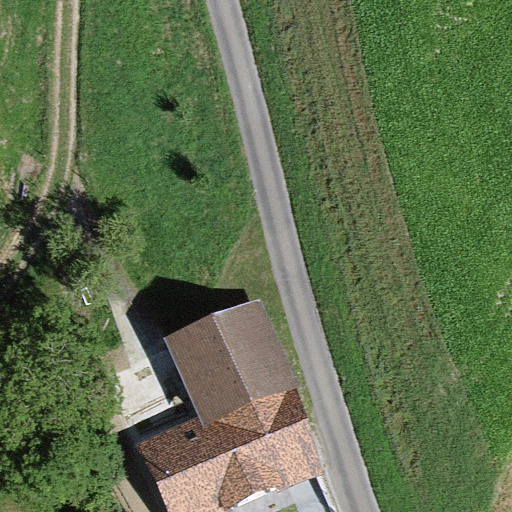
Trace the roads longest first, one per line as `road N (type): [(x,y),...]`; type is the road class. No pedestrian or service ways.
road 1 (residential): [(216,0),(361,511)]
road 2 (track): [(0,291),(43,240),(60,165),(75,0)]
